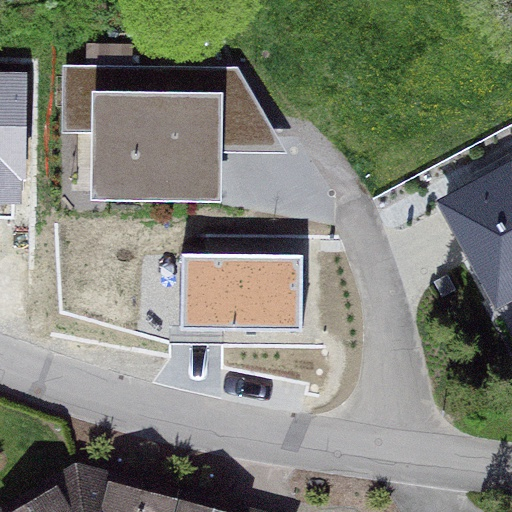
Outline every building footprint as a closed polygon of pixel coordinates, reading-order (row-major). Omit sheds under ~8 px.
[(25,76),(0,75),(0,200),(20,201),(20,176),(23,176),(25,76)] [(220,101),(96,99),(94,199),(218,201),(220,101)] [(511,168),(441,207),(487,290),(511,276),(511,168)] [(298,261),(187,260),(187,324),(297,325),(298,261)] [(197,511),(74,480),(20,511),(197,511)]
